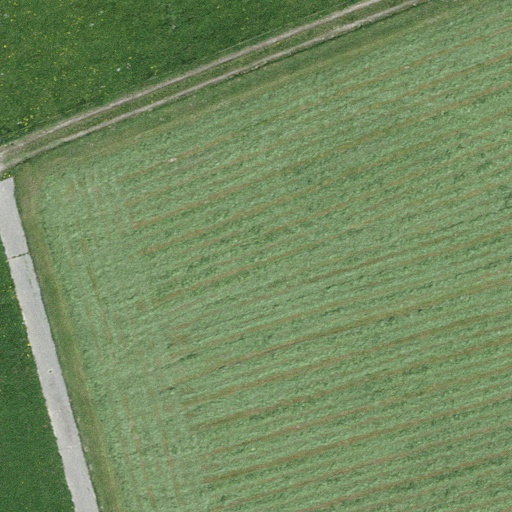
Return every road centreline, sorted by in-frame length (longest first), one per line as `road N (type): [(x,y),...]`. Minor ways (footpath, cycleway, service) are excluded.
road 1 (track): [(0,161),(410,0)]
road 2 (track): [(0,205),(84,511)]
